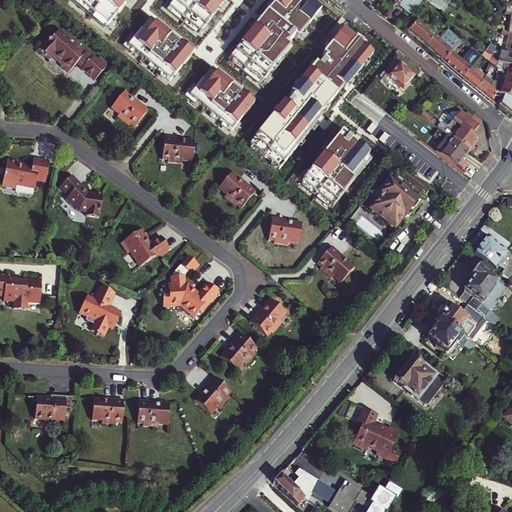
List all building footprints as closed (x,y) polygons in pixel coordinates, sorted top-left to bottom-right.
[(391,0),(412,17),(421,0),(391,0)] [(429,0),(428,4),(443,12),(449,1),(446,0),(429,0)] [(414,25),(408,32),(443,63),(455,48),(462,41),(448,30),(439,40),(415,20),(412,23),(414,25)] [(106,68),(105,68),(98,61),(94,57),(93,58),(80,46),(79,47),(61,30),(50,41),(49,40),(43,46),(39,50),(50,60),(54,56),(63,64),(61,66),(68,73),(78,63),(83,69),(82,70),(94,81),(106,68)] [(471,70),(470,69),(454,55),(458,51),(455,48),(443,63),(462,80),(470,71),(471,70)] [(511,57),(504,56),(502,64),(511,65),(511,57)] [(100,58),(98,61),(105,68),(108,65),(100,58)] [(413,77),(394,60),(379,77),(391,88),(395,84),(402,90),(413,77)] [(499,70),(505,72),(511,75),(511,65),(502,64),(495,62),(492,65),(499,70)] [(483,76),(475,70),(473,74),(470,71),(462,80),(476,91),(483,82),(480,79),(483,76)] [(511,75),(505,72),(500,83),(511,88),(511,75)] [(485,78),(483,82),(476,91),(492,104),(495,94),(495,91),(490,87),(492,84),(485,78)] [(511,111),(511,88),(500,83),(499,86),(492,84),(490,87),(495,91),(495,94),(501,97),(497,106),(510,117),(511,111)] [(150,110),(138,101),(137,102),(132,98),(125,92),(111,109),(119,115),(117,118),(128,128),(130,125),(134,129),(150,110)] [(371,101),(363,95),(356,104),(364,110),(371,101)] [(448,137),(467,152),(478,139),(472,135),(478,127),(477,127),(469,121),(459,112),(447,127),(441,122),(436,128),(448,137)] [(482,121),(474,115),(469,121),(477,127),(482,121)] [(178,139),(178,137),(165,136),(163,159),(169,159),(169,162),(182,163),(183,159),(193,160),(195,140),(184,140),(178,139)] [(448,137),(436,153),(455,168),(467,152),(448,137)] [(455,184),(463,174),(455,168),(436,153),(417,138),(411,145),(424,155),(421,157),(455,184)] [(32,160),(31,166),(31,167),(16,165),(16,163),(17,162),(5,160),(1,188),(15,190),(16,187),(35,190),(36,181),(45,183),(48,162),(32,160)] [(407,171),(400,180),(422,197),(429,188),(407,171)] [(245,185),(241,181),(232,174),(220,189),(228,195),(225,199),(237,208),(238,206),(242,210),(257,191),(247,183),(245,185)] [(93,194),(86,193),(79,186),(81,184),(71,175),(61,186),(66,191),(70,195),(66,199),(74,206),(75,205),(80,209),(87,210),(86,215),(99,217),(102,193),(94,192),(93,194)] [(388,184),(378,196),(381,198),(375,205),(373,205),(371,207),(371,212),(374,214),(377,214),(388,222),(389,226),(393,228),(396,227),(398,223),(397,221),(407,209),(412,212),(418,204),(405,194),(407,192),(394,181),(390,186),(388,184)] [(285,222),(285,220),(272,218),(270,241),(275,241),(275,244),(288,245),(289,242),(299,243),(301,224),(292,223),(285,222)] [(165,251),(169,249),(160,236),(149,244),(146,240),(148,238),(142,230),(120,245),(126,255),(130,253),(140,267),(155,256),(156,257),(159,255),(165,251)] [(508,281),(511,276),(511,256),(488,238),(475,254),(508,281)] [(342,257),(343,255),(333,247),(318,265),(323,269),(321,272),(331,280),(334,276),(341,283),(354,267),(348,262),(342,257)] [(468,306),(483,318),(490,309),(493,310),(496,310),(498,306),(497,302),(496,301),(506,289),(477,267),(471,276),(473,278),(463,291),(473,299),(468,306)] [(35,301),(40,302),(41,279),(22,278),(22,281),(14,280),(15,274),(0,273),(0,293),(3,294),(3,298),(13,299),(13,307),(28,308),(28,303),(35,304),(35,301)] [(198,293),(187,284),(184,284),(183,276),(171,277),(171,285),(167,286),(168,294),(161,295),(162,308),(180,307),(193,318),(198,312),(200,314),(209,303),(215,296),(218,292),(207,283),(198,293)] [(117,321),(121,313),(108,307),(114,294),(101,288),(100,291),(98,290),(95,296),(97,297),(96,299),(95,302),(86,298),(80,312),(88,316),(86,319),(85,322),(94,326),(91,332),(104,338),(109,328),(111,329),(115,320),(117,321)] [(283,325),(280,323),(286,315),(270,301),(262,310),(259,314),(258,313),(249,323),(267,339),(271,334),(273,336),(283,325)] [(423,304),(417,311),(437,327),(428,339),(436,345),(436,346),(444,353),(454,340),(467,350),(470,350),(474,345),(466,338),(440,317),(423,304)] [(440,317),(466,338),(470,334),(483,344),(487,337),(475,328),(483,318),(468,306),(460,316),(448,307),(440,317)] [(230,345),(226,350),(219,357),(235,371),(242,363),(246,366),(255,355),(252,353),(256,349),(238,333),(229,344),(230,345)] [(423,405),(428,405),(442,387),(442,383),(411,358),(410,360),(409,359),(403,365),(404,366),(399,373),(398,372),(393,379),(394,380),(393,381),(423,405)] [(205,387),(201,392),(194,401),(209,414),(216,406),(219,408),(228,397),(226,395),(230,390),(213,375),(204,386),(205,387)] [(66,398),(51,397),(51,401),(33,399),(33,408),(37,408),(36,421),(46,421),(46,424),(59,424),(60,422),(65,422),(66,398)] [(123,400),(110,399),(110,401),(102,400),(92,400),(91,420),(102,421),(102,425),(116,425),(116,423),(122,424),(123,400)] [(169,404),(159,403),(152,403),(152,401),(139,400),(138,424),(144,425),(143,426),(157,427),(158,423),(168,424),(169,404)] [(368,447),(369,447),(379,452),(377,455),(388,460),(401,432),(390,427),(390,429),(389,431),(382,428),(374,424),(378,415),(365,408),(358,424),(362,426),(355,442),(356,445),(364,448),(367,448),(368,447)] [(306,446),(301,451),(308,457),(313,452),(306,446)] [(299,454),(290,465),(293,468),(302,458),(299,454)] [(290,465),(281,475),(287,481),(296,471),(293,468),(290,465)] [(298,506),(306,498),(287,481),(281,475),(273,484),(298,506)] [(340,489),(328,507),(335,511),(349,511),(353,506),(351,505),(354,501),(368,509),(365,511),(384,511),(385,511),(386,511),(389,508),(395,498),(398,499),(403,490),(389,481),(383,490),(380,488),(377,493),(379,494),(375,499),(350,483),(347,488),(345,487),(342,491),(340,489)] [(311,511),(315,507),(306,498),(298,506),(304,511),(311,511)]
